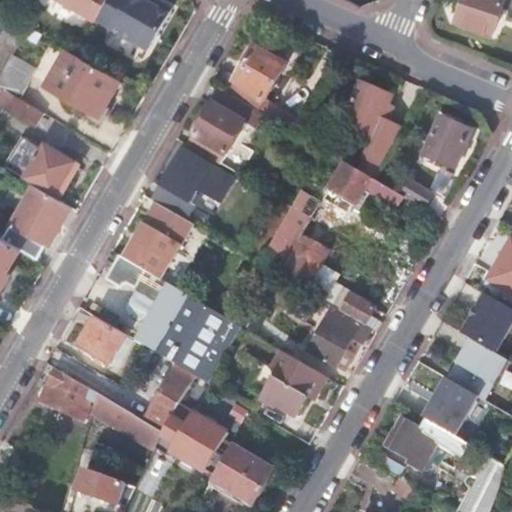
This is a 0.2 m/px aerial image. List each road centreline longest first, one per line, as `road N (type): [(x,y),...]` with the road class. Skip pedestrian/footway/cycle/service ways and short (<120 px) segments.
road 1 (unclassified): [(0,390),(236,0)]
road 2 (unclassified): [(301,511),(511,132)]
road 3 (residential): [(393,46),(511,99)]
